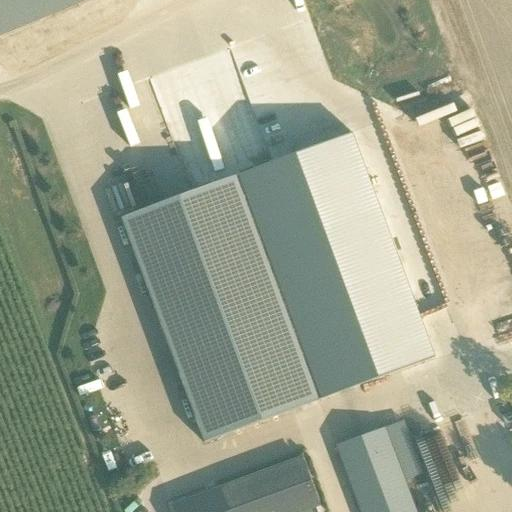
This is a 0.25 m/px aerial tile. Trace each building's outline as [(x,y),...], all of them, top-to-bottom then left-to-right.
[(0,0),(0,31),(75,0),(0,0)] [(511,210),(469,92),(405,115),(487,340),(511,331),(511,210)] [(238,176),(123,217),(205,443),(319,401),(238,176)] [(505,511),(511,510),(511,454),(494,406),(411,438),(438,511),(505,511)] [(359,511),(416,511),(386,429),(335,448),(359,511)] [(311,511),(311,510),(318,507),(302,460),(221,489),(229,511),(311,511)]
